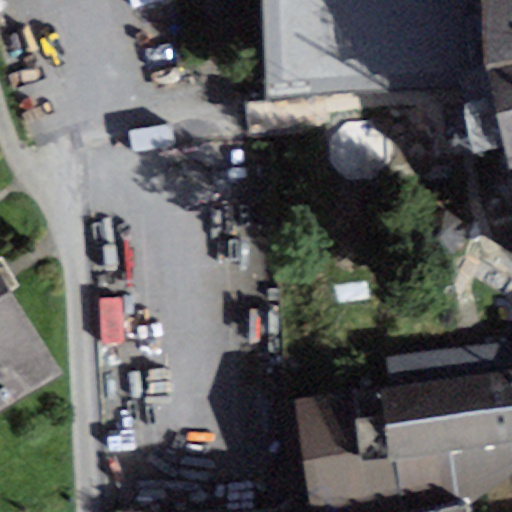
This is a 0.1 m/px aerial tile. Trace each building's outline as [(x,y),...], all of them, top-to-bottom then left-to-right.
[(499,44),(511,105),(511,0),(268,0),(271,69),(477,61),(477,44),(499,44)] [(447,212),(431,214),(421,227),(423,243),(436,252),(452,250),(462,238),(459,222),(447,212)] [(0,397),(51,367),(0,285),(0,397)] [(511,340),(421,351),(425,383),(511,372),(511,340)] [(511,372),(425,383),(307,396),(322,511),(408,511),(467,498),(511,469),(511,372)] [(470,511),(467,498),(408,511),(470,511)]
